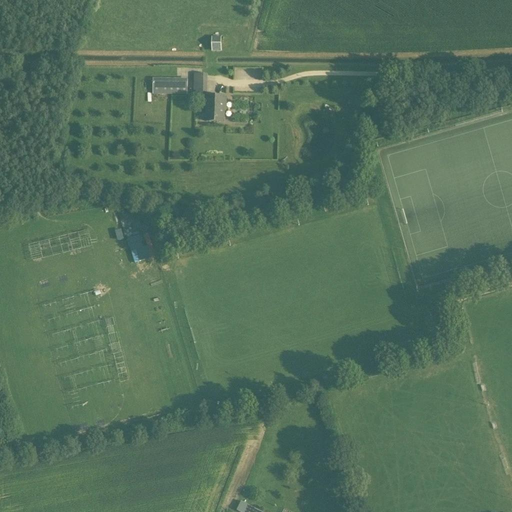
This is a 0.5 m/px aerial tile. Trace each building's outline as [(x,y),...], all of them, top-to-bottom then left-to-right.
[(212,41),(212,52),(221,52),(221,41),(212,41)] [(207,94),(207,75),(194,74),(193,93),(207,94)] [(177,79),(153,79),(152,95),(171,95),(187,95),(187,79),(177,79)] [(205,96),(205,110),(206,110),(206,123),(224,123),(225,110),(226,110),(226,97),(205,96)] [(462,284),(456,286),(458,295),(464,293),(462,284)]
